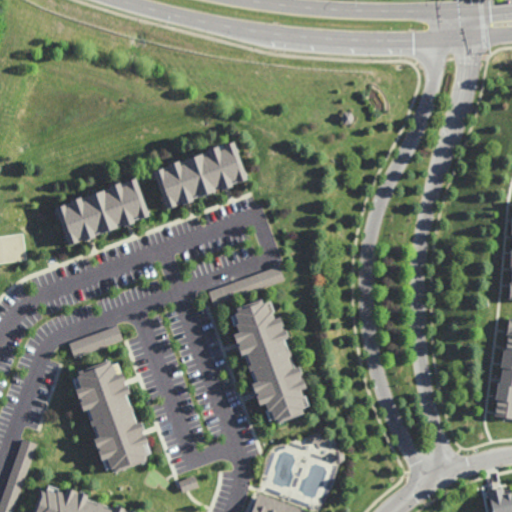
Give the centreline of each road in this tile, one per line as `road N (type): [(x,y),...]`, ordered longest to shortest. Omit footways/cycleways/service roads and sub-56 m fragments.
road 1 (residential): [(452,11),(363,230),(360,297),(368,350),(412,456),(436,470),(440,439),(415,269),(430,180),(470,67),(470,37),(452,11)]
road 2 (primary): [(121,0),(311,37),(511,34)]
road 3 (primary): [(511,7),(395,13),(238,0)]
road 4 (residential): [(511,454),(436,470),(386,511)]
